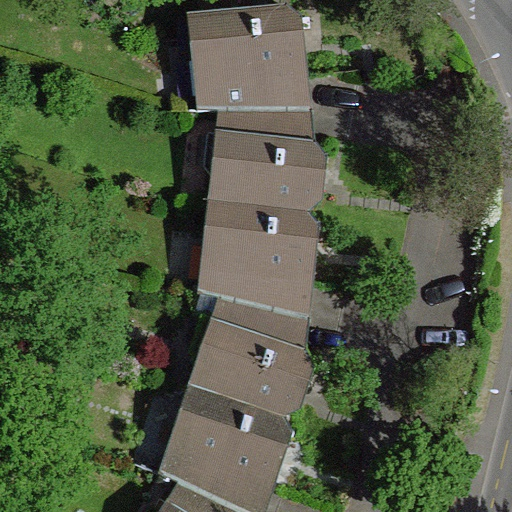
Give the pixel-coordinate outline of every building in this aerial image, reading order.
[(221,88),(300,81),(294,38),(304,21),(291,10),(197,20),(201,55),(211,63),(213,89),(221,88)] [(319,146),(300,81),(221,88),(226,136),(319,146)] [(332,162),(319,146),(226,136),(222,171),(228,180),(225,207),(313,217),(319,174),(332,162)] [(326,229),(313,217),(225,207),(219,206),(213,242),(220,248),(218,277),(304,285),(309,242),(326,229)] [(308,354),(304,285),(218,277),(221,325),(308,354)] [(308,354),(221,325),(209,360),(215,370),(206,392),(289,422),(302,382),(320,373),(308,354)] [(289,422),(206,392),(200,390),(188,425),(194,435),(183,460),(266,489),(279,447),(297,438),(289,422)] [(181,511),(262,511),(266,489),(183,460),(176,509),(181,511)]
